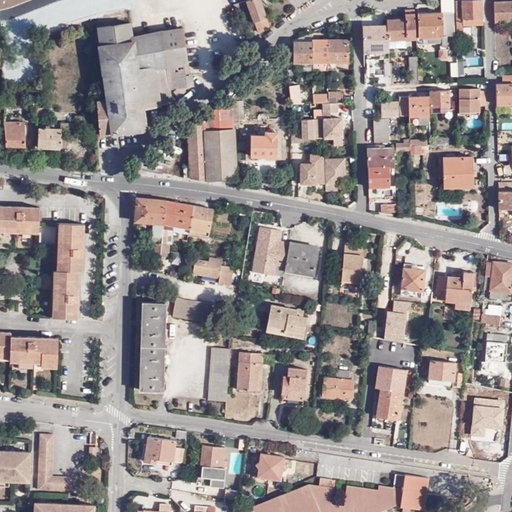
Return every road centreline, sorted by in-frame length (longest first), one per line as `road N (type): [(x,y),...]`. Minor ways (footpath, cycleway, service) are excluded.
road 1 (residential): [(120,412),(511,473)]
road 2 (residential): [(101,181),(248,60),(332,3)]
road 3 (residential): [(124,184),(360,220)]
road 4 (residential): [(124,184),(120,412)]
road 5 (residential): [(12,166),(19,0)]
road 6 (unclassified): [(493,247),(489,86)]
road 7 (residential): [(360,220),(493,247)]
road 8 (unclassified): [(356,91),(489,86)]
road 9 (unclassified): [(360,220),(356,91)]
road 10 (unknown): [(123,329),(0,319)]
road 11 (residential): [(0,405),(119,425)]
